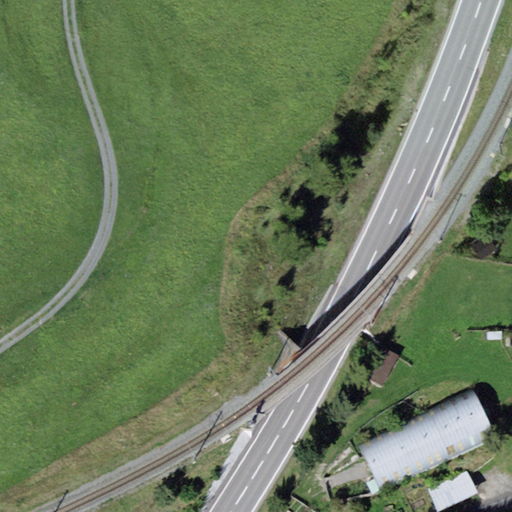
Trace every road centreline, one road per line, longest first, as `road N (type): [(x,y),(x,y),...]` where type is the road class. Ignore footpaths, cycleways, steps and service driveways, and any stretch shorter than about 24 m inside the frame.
road 1 (primary): [(481,0),(360,286),(229,511)]
road 2 (track): [(0,345),(49,311),(89,267),(113,206),(111,160),(72,0)]
road 3 (track): [(290,511),(348,427),(425,379),(467,370)]
